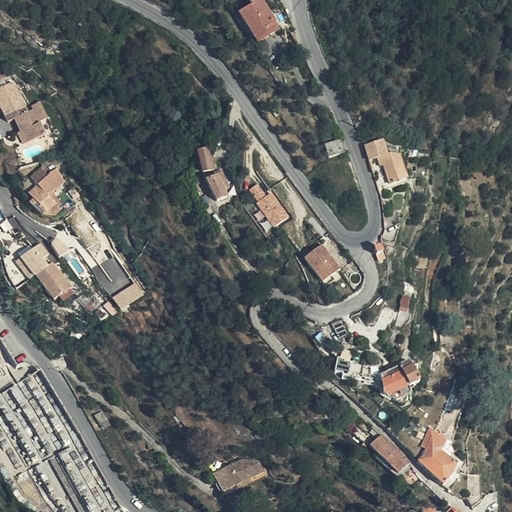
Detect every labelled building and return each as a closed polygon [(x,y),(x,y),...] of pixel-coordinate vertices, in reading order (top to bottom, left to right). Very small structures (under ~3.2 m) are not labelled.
[(275,23),(260,0),(251,6),(252,9),(240,16),(247,27),(250,25),(258,37),(267,31),(270,36),(277,31),(273,24),(275,23)] [(247,27),(258,45),(270,36),(267,31),(258,37),(250,25),(247,27)] [(0,89),(0,108),(1,110),(8,124),(14,120),(21,133),(27,144),(46,135),(33,110),(27,113),(12,83),(0,89)] [(50,112),(54,109),(48,103),(45,106),(50,112)] [(27,144),(21,133),(18,135),(23,146),(27,144)] [(328,159),(344,154),(340,141),(324,147),(328,159)] [(382,142),(365,148),(368,161),(376,159),(378,158),(381,167),(383,166),(386,176),(379,178),(381,188),(406,181),(398,156),(390,155),(387,155),(382,142)] [(417,159),(417,158),(417,151),(409,150),(408,158),(417,159)] [(208,151),(198,153),(203,173),(213,171),(208,151)] [(36,204),(46,214),(56,205),(49,198),(52,195),(65,183),(56,171),(49,175),(48,177),(47,178),(41,170),(31,180),(38,187),(29,196),(33,201),(29,205),(33,208),(36,204)] [(220,172),(205,178),(216,202),(227,198),(224,190),(229,188),(220,172)] [(288,218),(273,190),(265,195),(259,183),(249,188),(271,228),(288,218)] [(49,198),(56,205),(59,202),(52,195),(49,198)] [(71,219),(78,230),(86,224),(78,214),(72,218),(71,219)] [(66,243),(70,250),(75,250),(67,236),(64,239),(66,243)] [(257,248),(261,244),(255,238),(251,241),(257,248)] [(54,250),(59,259),(66,253),(70,250),(66,243),(54,250)] [(25,266),(34,277),(36,277),(54,301),(71,288),(52,264),(48,267),(42,260),(48,256),(40,245),(15,264),(20,270),(23,268),(25,266)] [(407,249),(400,246),(395,257),(402,260),(407,249)] [(323,284),(340,271),(321,248),(305,261),(323,284)] [(385,260),(380,248),(373,251),(378,263),(385,260)] [(112,257),(92,269),(108,295),(123,286),(119,278),(123,275),(112,257)] [(23,268),(32,279),(34,277),(25,266),(23,268)] [(112,296),(120,310),(145,295),(136,281),(112,296)] [(404,293),(399,312),(405,313),(406,306),(405,303),(408,302),(409,295),(404,293)] [(340,321),(332,325),(339,340),(347,335),(340,321)] [(351,364),(337,360),(334,373),(342,375),(342,376),(348,377),(348,373),(353,374),(352,378),(352,380),(381,385),(382,395),(386,398),(396,403),(409,396),(409,388),(419,383),(408,363),(398,368),(380,377),(380,367),(363,367),(351,364)] [(101,425),(107,421),(102,413),(96,417),(101,425)] [(356,413),(345,425),(348,427),(358,416),(356,413)] [(110,426),(107,421),(101,425),(104,429),(110,426)] [(342,428),(338,430),(346,437),(350,432),(344,426),(342,428)] [(369,434),(377,441),(381,437),(373,430),(369,434)] [(423,469),(442,488),(450,480),(456,467),(440,453),(442,449),(445,443),(435,436),(429,430),(421,449),(425,451),(423,457),(419,455),(417,459),(419,461),(417,464),(423,469)] [(370,448),(376,454),(397,474),(408,465),(381,437),(377,441),(370,448)] [(21,466),(8,438),(2,441),(15,469),(21,466)] [(76,451),(58,452),(66,467),(66,468),(86,503),(86,505),(89,511),(124,511),(131,508),(104,511),(100,511),(100,505),(104,503),(98,491),(92,494),(85,482),(92,479),(82,479),(89,475),(76,451)] [(398,479),(411,467),(408,465),(397,474),(376,454),(374,457),(398,479)] [(78,511),(83,511),(84,511),(55,458),(50,461),(78,511)] [(224,494),(249,479),(264,472),(258,460),(241,460),(223,470),(228,478),(218,484),(224,494)] [(228,478),(223,470),(214,475),(218,484),(228,478)] [(479,495),(479,478),(479,476),(471,477),(472,496),(479,495)] [(478,511),(480,511),(479,495),(472,496),(471,477),(469,477),(469,506),(473,511),(478,511)] [(224,494),(225,497),(251,483),(249,479),(224,494)] [(363,486),(368,489),(372,482),(368,479),(363,486)] [(374,494),(379,487),(372,482),(368,489),(374,494)]
